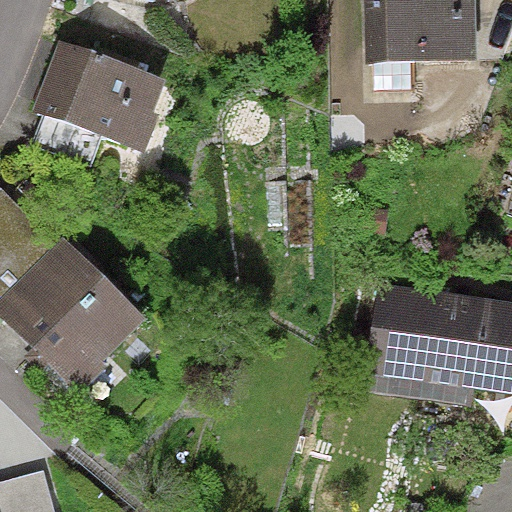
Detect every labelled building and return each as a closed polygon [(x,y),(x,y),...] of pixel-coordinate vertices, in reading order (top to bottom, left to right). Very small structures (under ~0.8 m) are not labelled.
[(476,0),(364,0),(366,63),(374,62),(412,62),(477,60),(476,0)] [(59,39),(32,112),(43,116),(101,137),(144,153),(159,114),(154,112),(166,79),(59,39)] [(412,90),(412,62),(374,62),(374,91),(412,90)] [(91,166),(101,137),(43,116),(32,144),(91,166)] [(64,237),(58,244),(1,189),(0,189),(0,294),(4,299),(0,303),(0,317),(76,392),(148,318),(64,237)] [(511,301),(378,282),(362,389),(472,406),(474,388),(511,393),(511,301)] [(54,511),(44,471),(0,483),(0,511),(54,511)]
